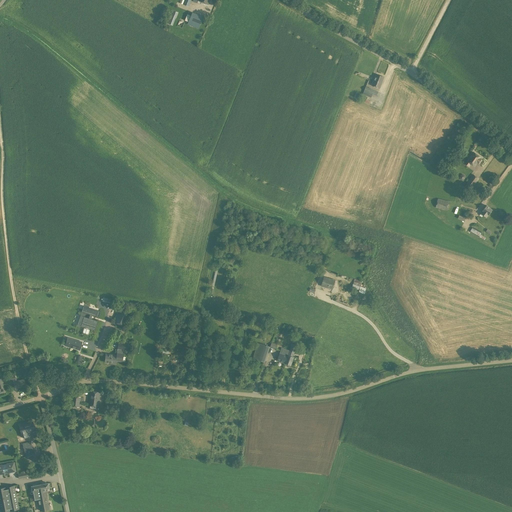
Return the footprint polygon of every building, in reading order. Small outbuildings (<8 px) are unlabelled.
[(172,10),(168,23),(173,24),(177,11),(172,10)] [(203,17),(192,12),(187,24),(198,29),(203,17)] [(384,77),(376,74),(372,85),(380,88),(384,77)] [(362,94),(371,98),(372,95),(377,96),(378,92),(366,87),(362,94)] [(480,158),(481,157),(474,152),(470,157),(465,164),(469,166),(471,163),(475,166),(477,162),(478,163),(481,159),(480,158)] [(479,178),(473,175),(467,184),(472,188),(479,178)] [(435,207),(447,210),(450,201),(438,198),(435,207)] [(492,210),(486,205),(483,210),(480,213),(486,218),(489,215),(492,210)] [(470,232),(484,240),(486,237),(481,234),(481,233),(472,228),(470,232)] [(324,277),(322,286),(332,289),(335,280),(324,277)] [(352,287),(359,290),(358,292),(364,294),(366,288),(361,286),(362,281),(355,279),(352,287)] [(81,312),(90,314),(88,318),(83,317),(80,326),(94,330),(97,321),(91,319),(92,315),(96,316),(98,311),(83,306),(81,312)] [(131,313),(119,308),(113,321),(125,327),(131,313)] [(81,342),(69,339),(67,346),(79,350),(81,342)] [(122,361),(123,354),(123,350),(128,350),(129,344),(118,343),(117,353),(116,355),(105,354),(104,362),(116,364),(116,361),(122,361)] [(270,347),(258,343),(253,358),(265,362),(270,347)] [(291,343),(289,351),(289,350),(284,363),(291,365),(294,357),(293,357),(297,345),(291,343)] [(277,361),(284,363),(289,350),(282,348),(277,361)] [(13,382),(15,389),(20,387),(25,386),(24,379),(16,381),(16,380),(13,381),(13,382)] [(90,391),(88,405),(97,406),(99,392),(90,391)] [(79,407),(80,398),(71,397),(70,406),(79,407)] [(29,438),(27,432),(30,432),(32,438),(37,436),(35,430),(32,422),(26,424),(26,423),(19,425),(22,434),(23,439),(29,438)] [(30,441),(22,444),(26,457),(34,454),(30,441)] [(14,462),(6,464),(2,465),(0,464),(0,474),(4,473),(8,472),(15,471),(14,462)] [(37,499),(40,511),(48,509),(46,497),(47,497),(45,489),(48,488),(47,483),(31,487),(32,491),(33,491),(34,500),(37,499)] [(0,509),(0,511),(1,511),(18,509),(14,486),(0,488),(0,509)]
